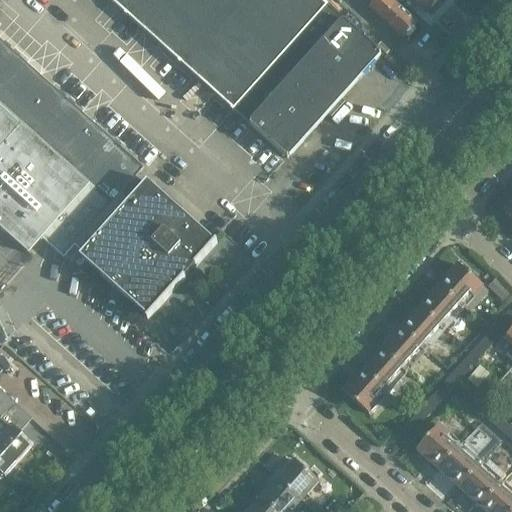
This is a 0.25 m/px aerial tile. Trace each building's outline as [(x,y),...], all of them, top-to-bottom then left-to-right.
[(105,0),(125,18),(140,0),(105,0)] [(140,0),(125,18),(178,66),(237,0),(140,0)] [(318,0),(237,0),(178,66),(232,114),(234,112),(328,8),(318,0)] [(387,0),(381,0),(376,6),(371,12),(382,23),(403,42),(417,26),(387,0)] [(410,0),(427,15),(440,0),(410,0)] [(328,8),(234,112),(251,126),(250,126),(287,159),(289,158),(290,159),(381,58),(379,57),(381,55),(344,22),(343,22),(328,8)] [(0,202),(80,113),(0,41),(0,202)] [(397,92),(407,80),(401,75),(391,86),(397,92)] [(80,113),(0,202),(0,230),(28,256),(42,240),(64,260),(75,248),(77,250),(138,181),(136,179),(144,170),(80,113)] [(145,187),(138,181),(77,250),(83,256),(81,259),(149,319),(215,245),(148,184),(145,187)] [(370,416),(425,353),(429,357),(432,353),(428,350),(482,289),(458,267),(346,395),(370,416)] [(402,445),(476,362),(487,349),(511,320),(511,315),(509,313),(395,439),(402,445)] [(487,349),(476,362),(486,371),(498,358),(487,349)] [(13,409),(0,397),(0,374),(2,372),(0,370),(0,473),(5,478),(32,448),(18,435),(31,420),(15,406),(13,409)] [(493,390),(483,381),(476,390),(486,398),(493,390)] [(493,390),(486,398),(497,408),(504,400),(493,390)] [(511,429),(470,392),(463,400),(511,443),(511,429)] [(511,511),(511,493),(460,447),(463,444),(461,442),(458,445),(438,428),(416,453),(482,511),(511,511)] [(295,461),(291,465),(287,461),(283,461),(273,473),(273,476),(303,503),(320,484),(295,461)] [(303,503),(273,476),(273,477),(270,477),(256,492),(257,494),(276,511),(298,511),(296,510),(303,503)] [(276,511),(257,494),(257,496),(261,499),(249,511),(276,511)]
